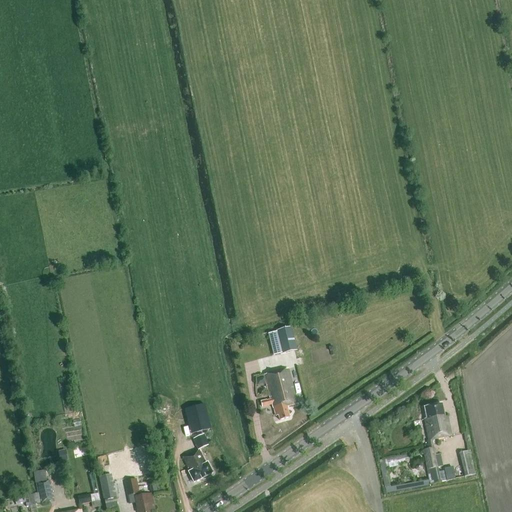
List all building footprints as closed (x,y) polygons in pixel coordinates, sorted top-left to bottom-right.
[(281,354),(297,350),(291,328),(275,332),(281,354)] [(286,407),(296,405),(287,370),(264,376),(270,400),(266,401),(260,403),(262,407),(268,406),(273,404),(276,417),(278,416),(280,421),(289,418),(286,407)] [(211,428),(207,403),(184,407),(189,432),(211,428)] [(424,420),(429,441),(450,436),(446,417),(444,417),(441,405),(424,409),(427,419),(424,420)] [(203,434),(193,439),(198,450),(208,446),(203,434)] [(435,448),(422,451),(430,486),(441,483),(441,482),(446,481),(444,471),(439,472),(438,468),(443,467),(440,454),(436,455),(435,448)] [(183,459),(190,472),(205,464),(198,451),(183,459)] [(464,475),(474,473),(470,452),(459,454),(464,475)] [(205,464),(190,472),(189,472),(194,482),(212,474),(207,464),(205,465),(205,464)] [(111,475),(99,478),(104,501),(116,498),(111,475)] [(148,511),(149,511),(154,510),(151,494),(139,497),(138,494),(139,494),(136,480),(125,482),(128,496),(134,495),(135,498),(134,498),(137,511),(148,511)] [(40,503),(54,500),(50,481),(36,484),(40,503)] [(79,505),(91,503),(90,495),(78,497),(79,505)] [(116,502),(105,504),(106,510),(117,508),(116,502)]
